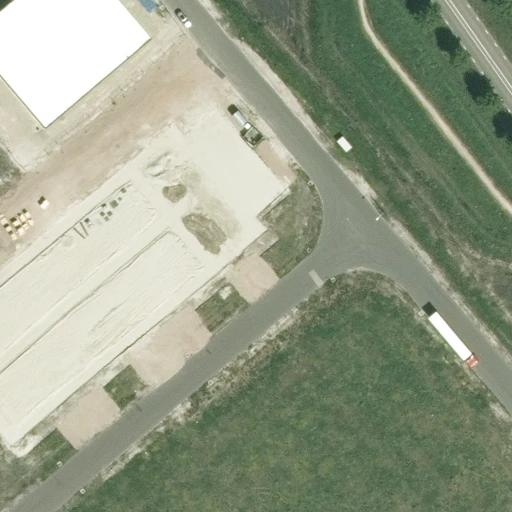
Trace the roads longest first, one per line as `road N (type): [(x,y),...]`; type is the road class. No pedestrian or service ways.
road 1 (unclassified): [(371,230),(35,511)]
road 2 (unclassified): [(173,0),(371,230)]
road 3 (unclassified): [(371,230),(511,394)]
